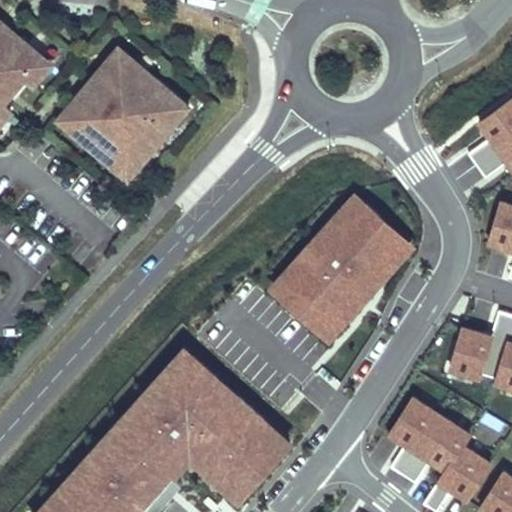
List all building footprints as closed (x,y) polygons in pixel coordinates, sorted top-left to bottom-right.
[(30,83),(48,61),(0,20),(0,125),(12,112),(1,102),(23,77),(30,83)] [(190,106),(119,47),(66,109),(77,119),(69,129),(128,179),(190,106)] [(511,98),(479,123),(486,132),(490,139),(488,140),(469,154),(477,165),(511,140),(511,98)] [(77,119),(66,109),(58,119),(69,129),(77,119)] [(511,140),(477,165),(486,177),(505,164),(508,162),(511,167),(511,140)] [(347,224),(366,203),(355,193),(336,214),(347,224)] [(511,277),(511,204),(502,201),(489,244),(510,250),(511,250),(511,274),(511,277)] [(385,278),(400,261),(392,254),(406,239),(366,203),(347,224),(336,214),(290,266),(300,275),(282,296),(323,332),(336,317),(344,323),(373,292),(365,285),(377,271),(385,278)] [(414,246),(406,239),(392,254),(400,261),(414,246)] [(300,275),(290,266),(271,286),(282,296),(300,275)] [(385,278),(377,271),(365,285),(373,292),(385,278)] [(498,377),(511,332),(511,314),(500,311),(493,333),(492,336),(485,334),(464,327),(451,369),(480,378),(482,373),(497,378),(498,377)] [(336,317),(323,332),(330,339),(344,323),(336,317)] [(511,332),(498,377),(496,383),(511,387),(511,332)] [(179,370),(195,353),(187,345),(171,362),(179,370)] [(50,511),(139,511),(140,511),(175,473),(192,454),(200,446),(220,464),(212,472),(240,497),(284,449),(258,425),(265,417),(241,394),(233,403),(211,383),(219,374),(195,353),(179,370),(171,362),(139,397),(147,404),(129,424),(121,417),(97,443),(105,451),(88,470),(80,463),(55,490),(63,498),(50,511)] [(233,403),(241,394),(219,374),(211,383),(233,403)] [(404,473),(442,414),(414,396),(391,433),(401,439),(406,443),(405,445),(392,465),(404,473)] [(139,397),(121,417),(129,424),(147,404),(139,397)] [(471,433),(442,414),(404,473),(417,481),(429,462),(431,459),(437,463),(446,469),(447,469),(463,444),(464,445),(471,433)] [(291,441),(265,417),(258,425),(284,449),(291,441)] [(105,451),(97,443),(80,463),(88,470),(105,451)] [(447,469),(446,469),(425,501),(438,509),(450,490),(452,487),(458,491),(468,498),(492,462),(464,445),(463,444),(447,469)] [(192,454),(212,472),(220,464),(200,446),(192,454)] [(511,511),(511,475),(504,470),(481,507),(489,511),(511,511)] [(175,473),(140,511),(154,511),(183,481),(175,473)] [(50,511),(63,498),(55,490),(34,511),(50,511)]
